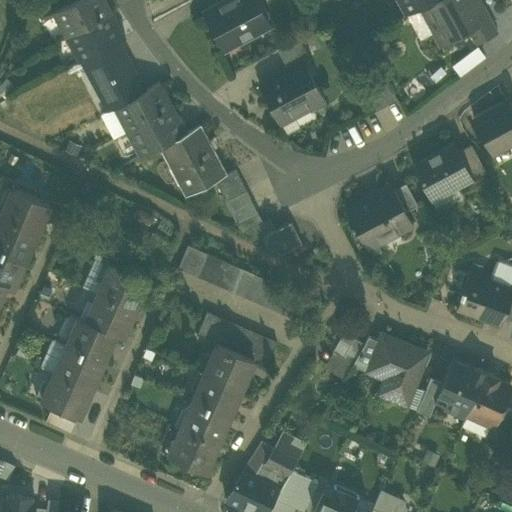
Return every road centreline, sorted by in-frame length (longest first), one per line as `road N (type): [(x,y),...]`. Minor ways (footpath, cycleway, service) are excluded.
road 1 (residential): [(323,188),(355,289),(511,348)]
road 2 (residential): [(323,188),(175,69),(134,0)]
road 3 (residential): [(511,51),(323,188)]
road 4 (residential): [(205,511),(326,322)]
road 5 (secondary): [(0,429),(189,511)]
